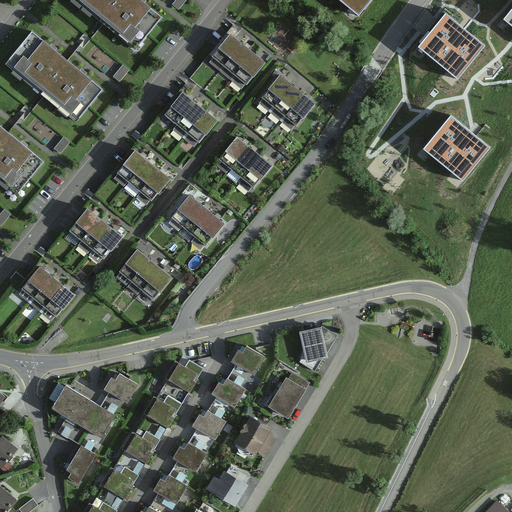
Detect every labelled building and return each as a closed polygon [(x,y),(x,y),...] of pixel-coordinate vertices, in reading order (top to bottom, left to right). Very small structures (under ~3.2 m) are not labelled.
[(74,0),(136,52),(165,18),(144,1),(142,0),(74,0)] [(187,0),(177,0),(172,6),(178,11),(187,0)] [(335,0),(359,19),(374,0),(335,0)] [(511,7),(503,19),(511,26),(511,7)] [(490,47),(449,14),(420,50),(462,83),(490,47)] [(32,30),(3,64),(76,125),(105,91),(84,73),(53,48),(32,30)] [(219,48),(211,58),(247,87),(255,77),(266,64),(259,57),(247,48),(238,40),(231,34),(219,48)] [(130,71),(124,66),(113,78),(119,83),(130,71)] [(269,90),(261,99),(297,129),(305,119),(317,105),(309,99),(297,89),(288,81),(281,75),(269,90)] [(172,107),(164,116),(199,146),(207,136),(219,122),(211,115),(200,106),(191,98),(184,92),(172,107)] [(492,145),(452,113),(423,148),(464,180),(492,145)] [(0,182),(17,197),(46,163),(25,145),(0,124),(0,182)] [(225,152),(217,161),(254,192),(261,182),(274,168),(265,161),(255,152),(245,144),(237,137),(225,152)] [(70,143),(64,138),(54,150),(60,156),(70,143)] [(123,166),(116,174),(152,204),(159,195),(171,181),(164,174),(152,165),(143,158),(136,151),(123,166)] [(178,209),(170,219),(207,249),(215,239),(226,226),(218,219),(207,210),(198,202),(189,195),(178,209)] [(75,224),(68,232),(103,262),(110,254),(123,239),(115,232),(104,223),(95,215),(88,209),(75,224)] [(11,216),(5,210),(0,216),(0,227),(1,228),(11,216)] [(127,265),(119,275),(155,305),(163,295),(175,281),(167,275),(155,265),(146,258),(139,251),(127,265)] [(28,283),(20,292),(55,321),(63,313),(75,298),(68,292),(57,282),(47,274),(40,268),(28,283)] [(17,273),(11,280),(20,288),(26,281),(17,273)] [(320,324),(297,330),(304,351),(298,361),(316,370),(337,332),(320,324)] [(229,363),(255,379),(267,358),(247,347),(243,354),(236,350),(229,363)] [(163,378),(189,393),(204,369),(189,360),(186,365),(175,358),(163,378)] [(287,418),(309,383),(289,370),(267,405),(287,418)] [(129,405),(139,386),(118,375),(114,383),(108,379),(102,390),(129,405)] [(210,395),(236,410),(248,390),(228,378),(224,385),(218,381),(210,395)] [(141,413),(167,428),(187,393),(165,380),(157,395),(153,392),(141,413)] [(81,395),(67,386),(52,410),(66,419),(81,395)] [(98,406),(81,395),(66,419),(83,429),(98,406)] [(115,416),(98,406),(83,429),(100,440),(115,416)] [(190,426),(216,442),(228,422),(208,410),(204,417),(197,413),(190,426)] [(264,455),(274,437),(267,433),(271,426),(250,414),(232,443),(253,456),(257,450),(264,455)] [(120,449),(146,464),(166,429),(144,416),(136,430),(132,428),(120,449)] [(18,450),(1,436),(0,437),(0,468),(2,470),(18,450)] [(170,458),(196,474),(209,454),(189,442),(184,449),(178,445),(170,458)] [(79,485),(98,455),(87,448),(86,449),(81,446),(65,471),(70,474),(68,477),(79,485)] [(98,486),(124,501),(144,466),(122,453),(114,467),(110,465),(98,486)] [(233,506),(251,476),(228,463),(220,477),(215,474),(206,489),(233,506)] [(152,491),(178,506),(190,486),(170,474),(166,481),(159,478),(152,491)] [(8,511),(18,501),(1,488),(0,489),(0,511),(8,511)] [(81,511),(116,511),(123,501),(100,488),(92,502),(88,500),(81,511)] [(510,511),(495,498),(482,511),(510,511)] [(20,511),(32,511),(39,507),(33,499),(19,510),(20,511)]
